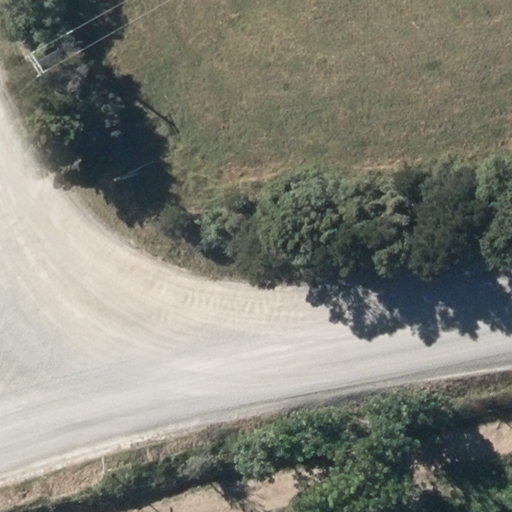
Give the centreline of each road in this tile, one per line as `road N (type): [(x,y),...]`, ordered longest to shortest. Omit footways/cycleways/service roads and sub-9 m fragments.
road 1 (tertiary): [(511,316),(318,353),(47,390)]
road 2 (tertiary): [(47,390),(0,260)]
